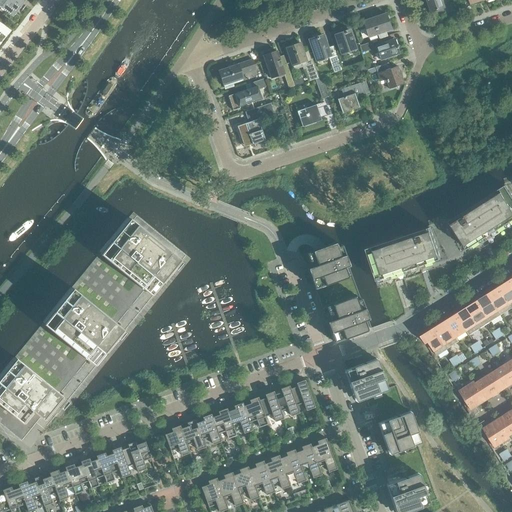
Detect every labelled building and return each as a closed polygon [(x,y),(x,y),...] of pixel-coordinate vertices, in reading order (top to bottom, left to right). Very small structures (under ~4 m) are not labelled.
[(0,0),(0,6),(13,17),(26,0),(0,0)] [(443,0),(432,0),(427,2),(431,12),(434,11),(436,16),(454,10),(452,5),(446,7),(443,0)] [(385,14),(363,21),(368,37),(377,34),(379,39),(388,36),(386,31),(391,29),(385,14)] [(334,46),(339,59),(362,51),(353,25),(329,33),(334,46)] [(342,70),(339,59),(334,46),(329,48),(324,33),(309,39),(316,61),(328,57),(333,68),(330,69),(331,74),(342,70)] [(375,46),(380,60),(399,54),(394,39),(375,46)] [(317,74),(309,51),(304,53),(300,43),(286,48),(294,70),(302,67),(303,71),(306,70),(310,81),(315,79),(318,78),(317,74)] [(370,43),(360,46),(363,53),(372,50),(370,43)] [(295,86),(284,55),(279,56),(277,51),(263,55),(271,78),(284,74),(289,88),(295,86)] [(252,59),(218,71),(224,88),(243,81),(242,79),(244,78),(242,75),(256,70),(252,59)] [(368,72),(367,70),(365,62),(357,65),(360,74),(368,72)] [(367,70),(368,72),(369,74),(377,71),(380,82),(386,80),(387,83),(389,89),(403,84),(397,66),(390,68),(388,63),(367,70)] [(330,69),(317,74),(318,78),(322,77),(331,74),(330,69)] [(318,78),(315,79),(322,99),(329,96),(322,77),(318,78)] [(252,88),(247,90),(228,96),(233,110),(240,108),(239,106),(261,98),(258,89),(266,87),(263,79),(261,80),(250,83),(252,88)] [(337,99),(342,113),(359,107),(356,98),(370,94),(365,81),(341,89),(343,97),(337,99)] [(245,112),(249,122),(237,126),(244,147),(265,140),(258,121),(264,119),(265,121),(274,118),(273,116),(274,115),(270,103),(245,112)] [(302,127),(321,120),(316,105),(297,111),(302,127)] [(467,249),(511,220),(511,194),(506,185),(449,221),(467,249)] [(109,242),(100,254),(146,292),(176,256),(164,246),(129,218),(109,242)] [(441,259),(440,256),(430,227),(367,249),(377,281),(420,266),(441,259)] [(312,251),(302,254),(309,275),(312,283),(314,289),(329,329),(332,337),(334,342),(367,330),(372,328),(368,319),(361,298),(349,265),(341,245),(340,241),(335,242),(326,246),(324,246),(318,248),(312,251)] [(511,284),(509,280),(498,287),(511,308),(511,284)] [(119,325),(72,287),(43,323),(89,361),(119,325)] [(511,308),(498,287),(488,294),(501,315),(511,308)] [(501,315),(488,294),(477,300),(491,322),(501,315)] [(477,300),(467,307),(480,328),(491,322),(477,300)] [(467,307),(456,314),(469,335),(480,328),(467,307)] [(469,335),(456,314),(445,320),(459,342),(456,338),(466,331),(469,335)] [(445,320),(435,327),(448,349),(459,342),(445,320)] [(448,349),(435,327),(421,336),(426,344),(428,342),(437,356),(448,349)] [(500,328),(496,330),(500,337),(504,335),(500,328)] [(500,337),(496,330),(492,333),(497,339),(500,337)] [(479,341),(475,344),(479,350),(483,348),(479,341)] [(479,350),(475,344),(471,346),(475,353),(479,350)] [(501,351),(497,344),(493,347),(497,354),(501,351)] [(497,354),(493,347),(489,349),(493,356),(497,354)] [(457,355),(453,357),(458,364),(462,362),(457,355)] [(62,395),(15,357),(0,375),(0,404),(21,422),(31,409),(43,419),(62,395)] [(458,364),(453,357),(450,360),(454,366),(458,364)] [(482,363),(477,357),(474,359),(478,366),(482,363)] [(347,369),(344,370),(347,378),(355,401),(365,398),(370,411),(378,408),(379,411),(380,414),(372,417),(375,425),(378,424),(380,431),(381,433),(378,434),(393,475),(401,472),(402,474),(403,478),(389,484),(388,484),(386,485),(389,492),(395,511),(407,511),(414,509),(429,504),(429,503),(438,500),(417,444),(421,442),(410,411),(409,412),(408,409),(405,410),(396,385),(387,388),(376,359),(375,359),(366,362),(360,364),(349,369),(347,369)] [(478,366),(474,359),(470,361),(474,368),(478,366)] [(511,384),(511,376),(504,365),(495,371),(506,388),(511,384)] [(461,376),(457,370),(453,372),(457,379),(461,376)] [(495,371),(485,377),(496,394),(506,388),(495,371)] [(457,379),(453,372),(449,374),(453,381),(457,379)] [(496,394),(485,377),(476,383),(473,379),(486,400),(496,394)] [(486,400),(473,379),(465,383),(479,405),(486,400)] [(305,380),(289,385),(299,413),(296,405),(303,403),(306,410),(315,407),(305,380)] [(479,405),(465,383),(465,384),(467,386),(459,391),(467,402),(464,404),(472,416),(479,412),(476,407),(479,405)] [(299,413),(289,385),(273,391),(283,419),(284,418),(281,411),(288,408),(290,416),(299,413)] [(283,419),(273,391),(257,397),(267,424),(268,424),(265,417),(272,414),(275,422),(283,419)] [(267,424),(257,397),(242,402),(252,430),(250,422),(256,420),(259,427),(267,424)] [(242,402),(226,408),(236,436),(237,435),(234,428),(241,425),(244,433),(252,430),(242,402)] [(236,436),(226,408),(211,414),(221,441),(218,434),(225,431),(228,439),(236,436)] [(511,419),(508,413),(498,419),(511,441),(511,440),(509,436),(511,434),(511,419)] [(221,441),(211,414),(195,419),(205,447),(206,447),(203,439),(210,437),(212,444),(221,441)] [(205,447),(195,419),(179,425),(189,453),(190,452),(187,445),(194,442),(197,450),(205,447)] [(498,419),(491,424),(505,445),(511,441),(498,419)] [(505,445),(491,424),(488,426),(485,421),(477,425),(485,437),(488,436),(495,447),(502,443),(504,445),(505,445)] [(189,453),(179,425),(163,431),(170,451),(178,448),(181,456),(189,453)] [(144,438),(128,444),(138,471),(146,468),(143,461),(151,458),(144,438)] [(310,444),(321,475),(322,475),(319,467),(326,465),(328,472),(337,469),(326,438),(317,441),(318,444),(311,447),(310,444)] [(128,444),(112,450),(122,477),(130,474),(128,467),(135,464),(137,472),(138,471),(128,444)] [(321,475),(310,444),(301,447),(303,450),(296,452),(295,449),(294,449),(305,481),(306,480),(303,473),(310,470),(313,478),(321,475)] [(305,481),(294,449),(286,452),(287,456),(280,458),(279,455),(278,455),(290,486),(288,479),(294,476),(297,484),(305,481)] [(507,449),(503,452),(508,458),(511,456),(507,449)] [(122,477),(112,450),(97,455),(107,483),(115,480),(112,472),(119,470),(122,477)] [(508,458),(503,452),(500,454),(504,461),(508,458)] [(107,483),(97,455),(81,461),(91,488),(99,485),(97,478),(103,475),(106,483),(107,483)] [(263,461),(274,492),(275,492),(272,484),(279,482),(282,489),(290,486),(278,455),(270,458),(271,461),(265,464),(263,461)] [(81,461),(65,467),(75,494),(84,491),(81,484),(88,481),(90,489),(91,488),(81,461)] [(248,466),(247,466),(259,498),(256,490),(263,487),(266,495),(274,492),(263,461),(255,464),(256,467),(249,469),(248,466)] [(232,472),(243,503),(244,503),(241,496),(248,493),(250,501),(259,498),(247,466),(239,469),(240,473),(233,475),(232,472)] [(65,467),(50,472),(60,500),(68,497),(65,489),(72,487),(75,494),(65,467)] [(60,500),(50,472),(34,478),(44,506),(52,503),(50,495),(57,493),(59,500),(60,500)] [(217,478),(216,478),(227,509),(228,509),(225,501),(232,499),(235,506),(243,503),(232,472),(223,475),(225,478),(218,481),(217,478)] [(34,478),(19,484),(29,511),(37,508),(34,501),(41,498),(44,506),(34,478)] [(219,511),(227,509),(216,478),(208,481),(209,484),(201,487),(209,507),(216,504),(219,511)] [(29,511),(19,484),(3,489),(11,511),(20,511),(19,506),(25,504),(28,511),(29,511)] [(11,511),(3,489),(0,490),(0,511),(3,511),(10,510),(10,511),(11,511)] [(332,506),(333,511),(352,511),(348,500),(336,505),(337,507),(333,508),(332,506)]
